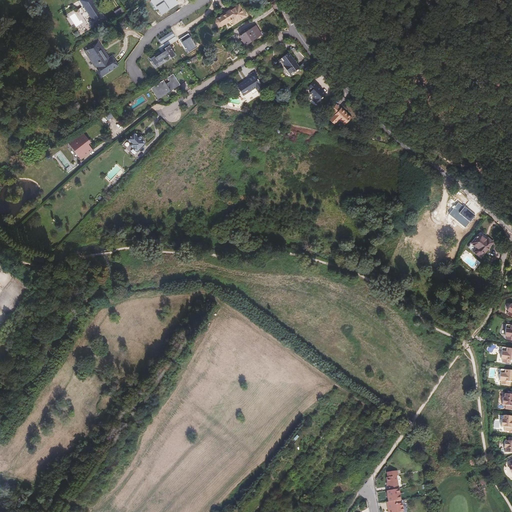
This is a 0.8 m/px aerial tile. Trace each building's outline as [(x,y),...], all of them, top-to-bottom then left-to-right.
[(90,16),(100,10),(93,0),(87,0),(83,3),(90,16)] [(152,0),(157,7),(163,3),(165,4),(168,9),(177,3),(174,0),(152,0)] [(244,4),(222,18),(221,21),(222,23),(223,25),(228,25),(234,20),(236,19),(239,23),(251,16),(244,4)] [(121,7),(114,12),(117,17),(124,13),(121,7)] [(104,17),(100,10),(90,16),(87,18),(91,24),(104,17)] [(245,32),(250,41),(265,31),(260,23),(245,32)] [(171,33),(159,40),(161,44),(173,37),(171,33)] [(101,49),(97,42),(87,48),(90,53),(88,55),(96,67),(98,66),(104,74),(117,64),(112,57),(107,61),(104,55),(105,54),(103,52),(102,53),(100,50),(101,49)] [(160,52),(150,58),(155,65),(164,59),(163,57),(169,53),(172,58),(173,58),(176,56),(177,55),(170,45),(165,48),(167,50),(161,54),(160,52)] [(288,59),(291,64),(295,62),(297,64),(298,65),(304,61),(294,46),(285,52),(289,58),(288,59)] [(253,72),(247,76),(248,78),(236,85),(242,94),(254,86),(258,91),(263,87),(253,72)] [(173,75),(153,88),(159,98),(172,90),(171,90),(179,84),(173,75)] [(313,75),(307,83),(311,86),(309,88),(316,94),(313,97),(318,101),(322,96),(321,95),(323,92),(323,93),(326,90),(318,82),(319,81),(313,75)] [(248,78),(247,76),(236,83),(236,85),(248,78)] [(330,107),(334,111),(341,104),(336,100),(330,107)] [(341,104),(334,111),(330,117),(334,121),(339,116),(345,122),(352,114),(341,104)] [(144,137),(141,134),(139,135),(135,132),(128,139),(123,143),(136,155),(139,152),(147,143),(143,138),(144,137)] [(86,155),(92,151),(88,145),(91,143),(84,134),(77,139),(79,143),(75,146),(82,156),(85,153),(86,155)] [(464,207),(458,203),(449,214),(465,228),(475,215),(464,206),(464,207)] [(493,244),(481,233),(469,248),(481,258),(493,244)] [(511,357),(511,346),(503,345),(501,357),(503,357),(503,361),(511,362),(511,358),(511,357)] [(511,379),(511,369),(502,369),(500,380),(503,380),(502,384),(510,385),(511,381),(511,379)] [(511,394),(505,393),(505,397),(503,397),(502,405),(506,405),(506,408),(511,408),(511,394)] [(511,415),(504,415),(503,419),(502,419),(501,426),(505,427),(504,430),(511,430),(511,415)] [(388,483),(388,486),(387,486),(388,490),(399,489),(397,477),(387,478),(388,483)] [(389,511),(402,511),(401,504),(400,504),(399,504),(399,500),(386,502),(388,511),(389,511)]
